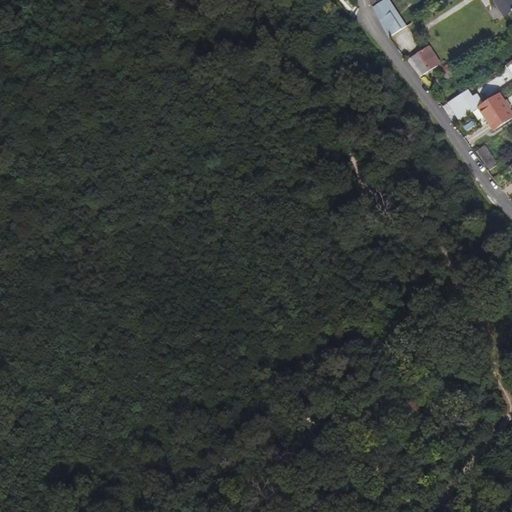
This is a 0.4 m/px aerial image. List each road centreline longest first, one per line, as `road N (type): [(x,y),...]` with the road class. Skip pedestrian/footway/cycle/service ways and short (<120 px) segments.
road 1 (residential): [(511,211),(371,31),(364,0)]
road 2 (track): [(511,417),(429,511)]
